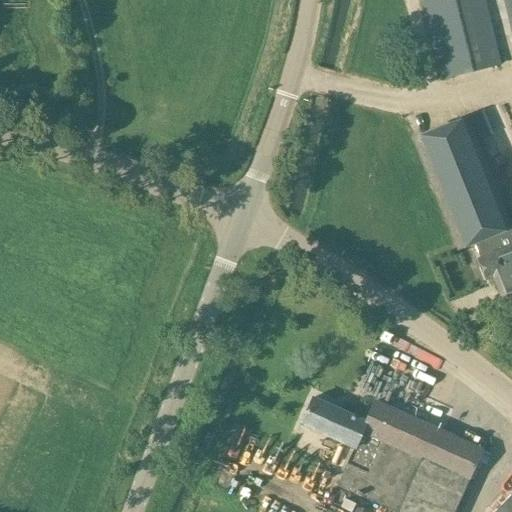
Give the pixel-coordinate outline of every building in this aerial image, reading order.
[(484,0),(419,0),(439,82),(501,66),(484,0)] [(511,0),(502,0),(511,39),(511,0)] [(511,220),(508,222),(476,141),(493,134),(484,112),(413,141),(458,252),(475,245),(480,259),(478,260),(485,280),(492,278),(502,302),(511,298),(511,220)] [(337,487),(369,502),(364,511),(455,511),(469,481),(483,450),(374,400),(365,421),(312,397),(299,424),(354,449),(337,487)] [(511,511),(511,494),(494,511),(511,511)]
